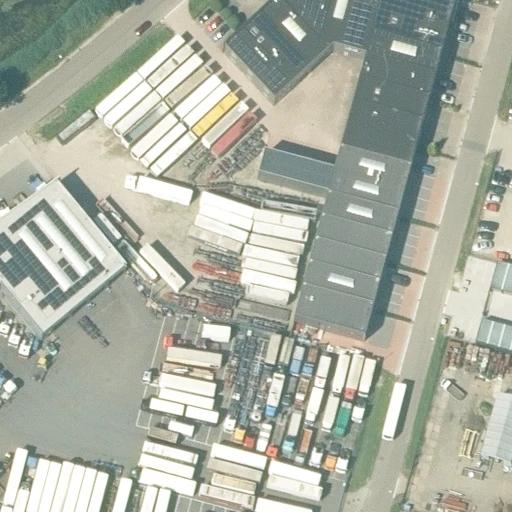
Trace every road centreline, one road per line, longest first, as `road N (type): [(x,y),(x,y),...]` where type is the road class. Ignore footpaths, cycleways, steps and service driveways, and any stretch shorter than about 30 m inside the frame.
road 1 (unclassified): [(375,511),(511,5)]
road 2 (unclassified): [(163,0),(0,129)]
